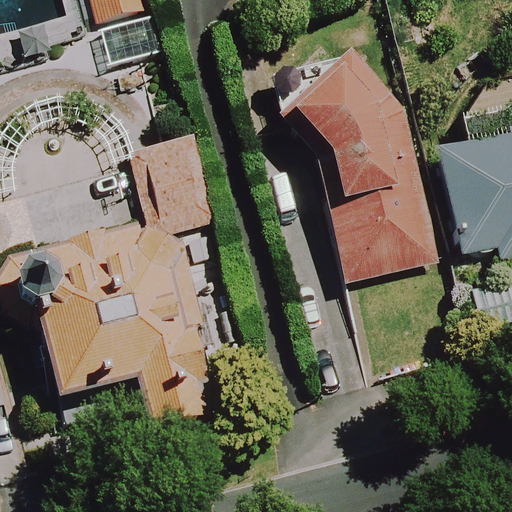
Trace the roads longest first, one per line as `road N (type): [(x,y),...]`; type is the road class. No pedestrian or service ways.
road 1 (unknown): [(305,511),(194,0)]
road 2 (residential): [(328,511),(511,464)]
